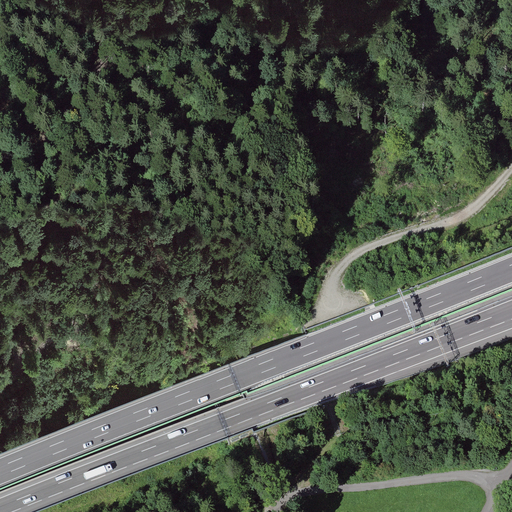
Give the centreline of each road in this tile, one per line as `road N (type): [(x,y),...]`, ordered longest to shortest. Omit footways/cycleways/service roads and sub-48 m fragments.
road 1 (motorway): [(511,270),(0,472)]
road 2 (motorway): [(0,511),(461,334)]
road 3 (track): [(0,382),(84,307),(112,220),(109,196),(94,177),(77,164),(55,163)]
road 4 (track): [(153,0),(62,121),(52,150),(59,180),(51,204),(22,238)]
road 5 (track): [(511,166),(459,219),(371,246),(343,267),(324,311)]
road 6 (unclassified): [(503,485),(471,475),(295,494),(273,511)]
road 7 (track): [(504,0),(371,0)]
